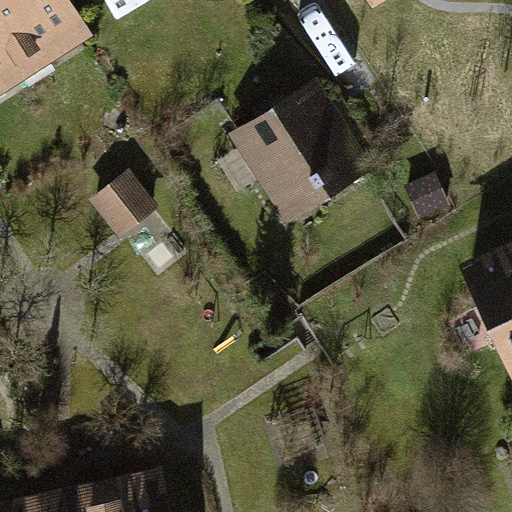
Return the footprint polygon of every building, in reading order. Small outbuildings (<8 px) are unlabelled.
[(0,0),(0,83),(88,27),(70,0),(0,0)] [(300,73),(226,122),(288,214),(362,165),(300,73)] [(126,163),(85,191),(112,231),(153,203),(126,163)] [(511,251),(459,277),(511,385),(511,251)] [(169,511),(161,465),(0,494),(0,511),(169,511)]
